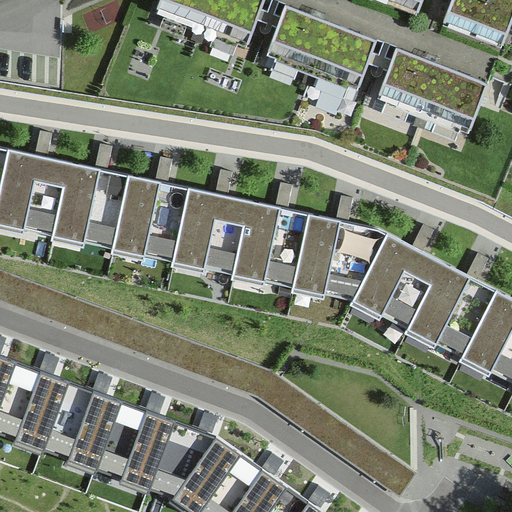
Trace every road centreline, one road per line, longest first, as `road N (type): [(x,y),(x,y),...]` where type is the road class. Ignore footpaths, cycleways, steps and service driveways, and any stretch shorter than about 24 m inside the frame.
road 1 (residential): [(511,233),(297,148),(0,101)]
road 2 (residential): [(0,316),(241,406),(397,511)]
